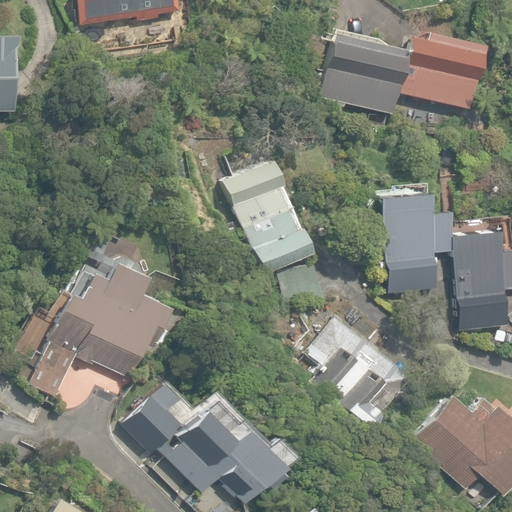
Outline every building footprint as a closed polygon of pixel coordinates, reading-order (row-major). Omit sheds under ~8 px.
[(73,0),(76,22),(134,15),(135,19),(157,16),(156,11),(176,9),(175,0),(73,0)] [(314,99),(387,115),(392,93),(465,109),(479,43),(422,30),(420,39),(404,35),(401,49),(329,32),(314,99)] [(0,109),(11,109),(10,43),(12,43),(12,32),(0,32),(0,109)] [(271,267),(280,300),(321,299),(305,251),(308,250),(297,224),(290,227),(272,185),(277,182),(266,157),(218,178),(259,272),(271,267)] [(447,249),(446,234),(443,209),(425,211),(423,191),(374,196),(385,291),(433,286),(429,251),(447,249)] [(480,193),(480,202),(491,201),(491,192),(480,193)] [(162,201),(182,206),(184,198),(163,193),(162,201)] [(26,382),(53,394),(71,355),(89,363),(91,360),(125,375),(140,342),(147,345),(165,305),(134,291),(142,273),(137,271),(135,261),(118,254),(110,257),(100,252),(107,237),(85,227),(74,251),(103,264),(101,269),(83,261),(80,269),(78,268),(68,289),(66,288),(44,338),(46,339),(26,382)] [(494,229),(446,234),(447,249),(455,330),(503,324),(499,288),(511,286),(511,245),(496,248),(494,229)] [(290,366),(367,428),(382,409),(409,376),(333,314),(290,366)] [(219,482),(237,501),(259,479),(262,482),(276,468),(272,465),(287,450),(268,431),(260,439),(234,414),(232,416),(220,404),(210,414),(200,405),(193,412),(191,409),(177,423),(179,426),(172,433),(177,438),(170,445),(161,436),(177,420),(162,405),(174,394),(159,380),(118,421),(147,450),(153,444),(199,490),(215,474),(221,480),(219,482)] [(475,471),(498,491),(511,474),(511,419),(490,401),(489,402),(479,393),(466,408),(446,389),(405,436),(462,486),(475,471)] [(86,511),(87,511),(55,492),(43,511),(86,511)]
